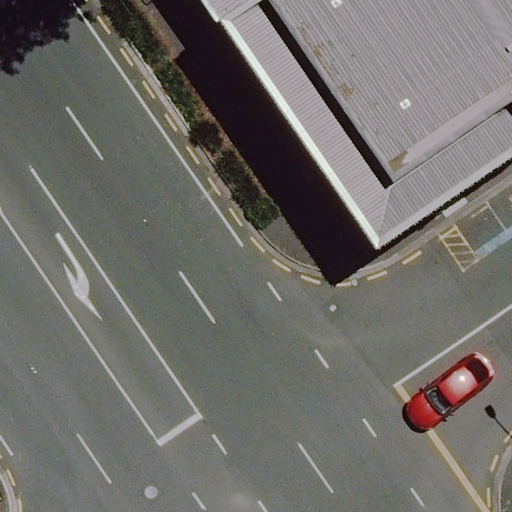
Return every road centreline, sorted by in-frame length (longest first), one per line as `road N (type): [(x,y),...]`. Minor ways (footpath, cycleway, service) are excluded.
road 1 (secondary): [(0,174),(229,510)]
road 2 (residential): [(229,510),(511,307)]
